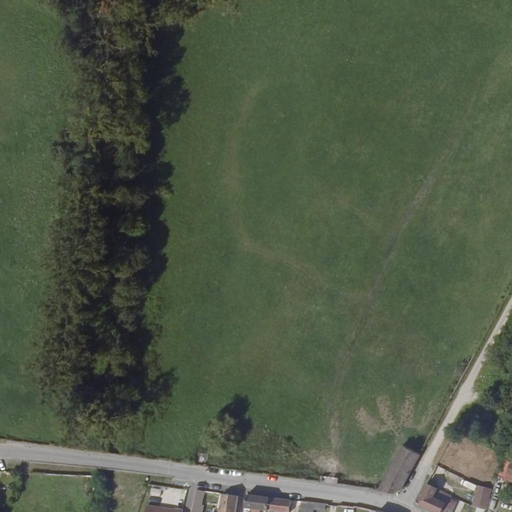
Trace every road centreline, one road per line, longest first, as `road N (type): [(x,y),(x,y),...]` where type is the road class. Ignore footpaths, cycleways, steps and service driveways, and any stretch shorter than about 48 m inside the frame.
road 1 (residential): [(0,452),(339,493),(412,511)]
road 2 (track): [(511,308),(407,509)]
